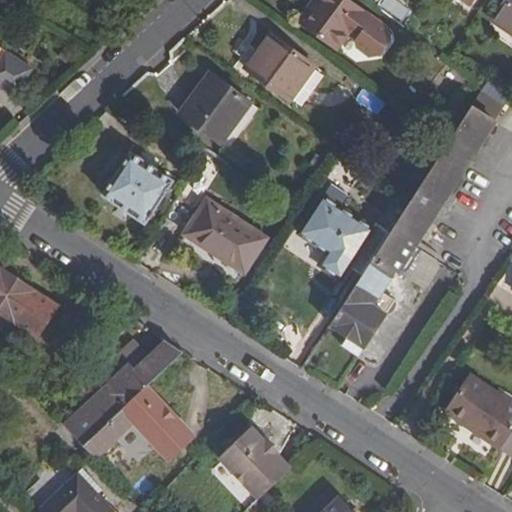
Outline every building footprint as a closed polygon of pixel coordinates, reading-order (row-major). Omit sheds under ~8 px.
[(343,0),(313,0),(318,3),(313,9),(307,5),(297,19),(332,48),(346,30),(354,37),(355,45),(366,54),(375,53),(384,40),(383,29),(343,0)] [(313,0),(311,0),(307,5),(313,9),(318,3),(313,0)] [(431,0),(461,19),(468,9),(454,0),(431,0)] [(454,0),(468,9),(473,0),(454,0)] [(511,0),(508,0),(501,11),(511,18),(511,0)] [(511,18),(501,11),(496,19),(511,30),(511,18)] [(269,36),(257,52),(264,57),(250,76),(286,102),(312,67),(269,36)] [(0,49),(0,85),(17,97),(34,72),(0,49)] [(67,51),(62,59),(68,63),(74,54),(67,51)] [(264,57),(257,52),(243,70),(250,76),(264,57)] [(219,147),(251,105),(214,78),(182,120),(219,147)] [(346,338),(364,350),(396,302),(381,293),(395,271),(405,278),(422,252),(413,246),(435,214),(475,153),(511,95),(511,93),(490,79),(484,88),(446,147),(407,207),(391,233),(354,290),(329,328),(346,338)] [(251,105),(219,147),(228,153),(260,112),(251,105)] [(145,117),(135,110),(128,121),(138,128),(145,117)] [(131,155),(102,197),(143,225),(173,184),(131,155)] [(327,190),(319,201),(337,213),(345,203),(327,190)] [(371,236),(337,213),(319,201),(297,236),(349,269),(340,282),(354,290),(391,233),(378,225),(371,236)] [(207,202),(185,237),(243,274),(265,241),(207,202)] [(236,284),(243,274),(185,237),(179,246),(236,284)] [(0,265),(0,315),(36,337),(58,301),(0,265)] [(196,435),(147,383),(179,353),(161,334),(145,349),(139,343),(57,419),(92,458),(114,438),(136,461),(152,446),(166,462),(196,435)] [(364,350),(346,338),(340,348),(357,358),(364,350)] [(511,404),(467,376),(444,414),(501,450),(511,433),(511,404)] [(255,500),(291,467),(248,420),(212,452),(255,500)] [(35,509),(38,511),(120,511),(73,468),(35,509)] [(349,511),(338,500),(325,511),(349,511)]
